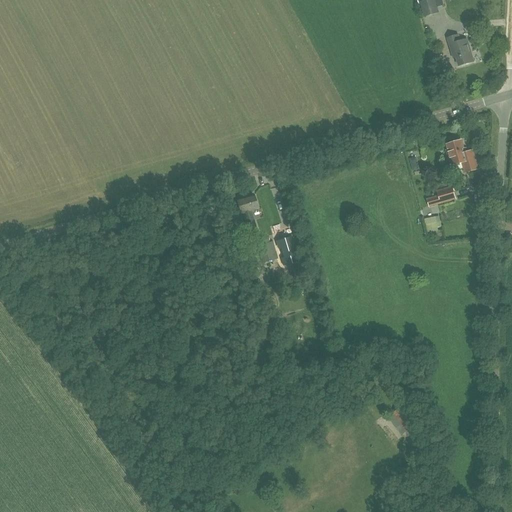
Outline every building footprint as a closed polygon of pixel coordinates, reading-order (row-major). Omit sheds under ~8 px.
[(438,12),(434,0),(426,0),(422,1),(426,16),(438,12)] [(455,53),(459,66),(473,62),(467,40),(460,42),(458,35),(448,38),(452,54),(455,53)] [(466,172),(478,169),(473,151),(465,153),(461,140),(447,145),(451,157),(448,158),(450,166),(462,162),(466,172)] [(439,196),(428,200),(430,206),(455,199),(452,187),(438,191),(439,196)] [(258,209),(253,195),(236,200),(241,214),(243,214),(247,230),(257,227),(252,211),(258,209)] [(253,211),(255,219),(264,216),(261,208),(253,211)] [(427,232),(443,230),(440,215),(425,218),(427,232)] [(291,232),(275,237),(277,244),(280,243),(283,254),(280,255),(282,262),(298,257),(291,232)] [(269,239),(257,242),(262,263),(274,260),(278,259),(276,252),(276,250),(273,241),(270,242),(269,239)] [(394,413),(394,414),(388,419),(402,435),(419,421),(405,404),(394,413)]
